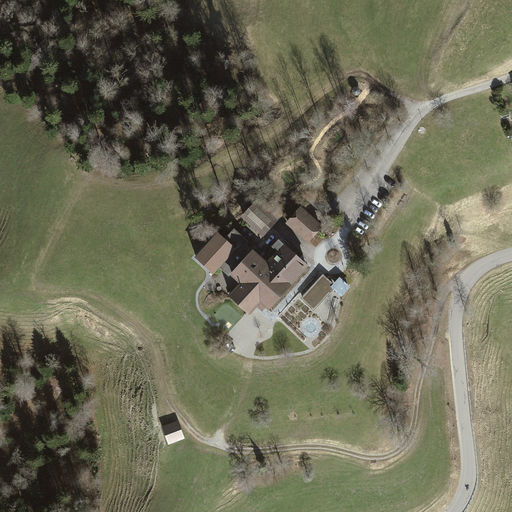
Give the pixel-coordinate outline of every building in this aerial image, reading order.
[(256,199),(240,216),(262,237),(278,219),(256,199)] [(298,234),(308,242),(323,225),(300,206),(285,223),(298,234)] [(217,231),(194,256),(212,273),(235,248),(217,231)] [(268,309),(307,265),(295,254),(282,243),(266,261),(251,248),(228,273),(238,282),(226,294),(248,314),(260,301),(268,309)] [(335,286),(322,274),(300,298),(313,309),(335,286)] [(162,426),(168,444),(184,439),(178,421),(162,426)]
